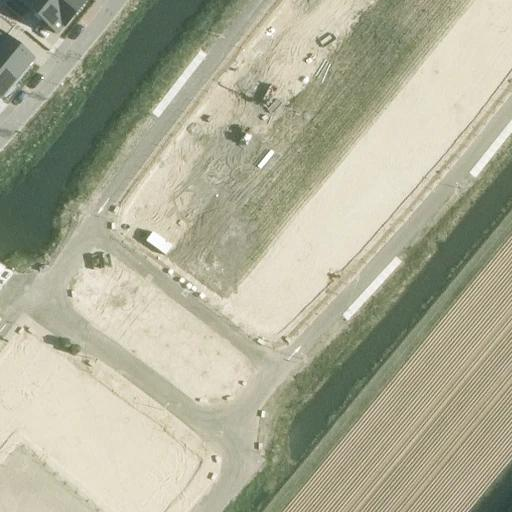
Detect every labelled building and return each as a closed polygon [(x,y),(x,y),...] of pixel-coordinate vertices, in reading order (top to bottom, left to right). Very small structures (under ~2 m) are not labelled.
[(7,0),(2,6),(21,22),(29,13),(56,35),(62,27),(63,28),(73,16),(53,0),(7,0)] [(53,0),(73,16),(83,4),(82,4),(84,0),(53,0)] [(300,0),(297,5),(332,34),(355,6),(347,0),(339,0),(335,5),(328,0),(300,0)] [(367,0),(390,19),(401,5),(395,0),(367,0)] [(511,0),(495,0),(488,9),(511,29),(511,0)] [(298,7),(283,25),(305,42),(297,52),(309,62),(332,34),(297,5),(296,5),(298,7)] [(466,21),(456,32),(476,49),(485,39),(505,56),(511,48),(511,29),(488,9),(473,27),(466,21)] [(0,68),(15,81),(15,82),(17,83),(28,69),(26,68),(31,61),(5,39),(13,30),(0,19),(0,68)] [(447,45),(434,60),(446,71),(435,84),(466,110),(481,92),(472,84),(481,73),(447,45)] [(245,74),(244,75),(279,104),(292,87),(315,107),(327,93),(290,62),(280,74),(261,58),(246,76),(245,74)] [(0,99),(15,82),(15,81),(0,68),(0,99)] [(244,75),(230,93),(232,94),(231,95),(249,111),(239,123),(277,153),(288,139),(265,120),(279,104),(244,75)] [(411,88),(398,104),(432,132),(442,121),(450,128),(466,110),(435,84),(423,98),(413,90),(411,88)] [(388,141),(373,159),(408,188),(416,177),(415,176),(422,167),(402,150),(410,140),(390,124),(381,135),(388,141)] [(198,131),(188,143),(223,172),(246,144),(234,134),(226,144),(205,126),(200,132),(198,131)] [(189,145),(175,163),(196,180),(188,190),(200,200),(223,172),(188,143),(187,144),(189,145)] [(351,171),(342,182),(362,199),(370,189),(391,206),(398,197),(399,198),(408,188),(373,159),(358,177),(351,171)] [(319,191),(306,206),(319,217),(307,230),(338,256),(353,238),(344,230),(354,219),(319,191)] [(151,193),(129,219),(142,230),(148,224),(169,241),(184,223),(191,229),(201,217),(182,201),(173,211),(151,193)] [(283,234),(270,250),(305,278),(314,267),(323,274),(338,256),(307,230),(296,244),(283,234)] [(256,284),(237,307),(252,319),(255,315),(274,330),(290,310),(270,293),(278,283),(258,267),(249,278),(256,284)]
